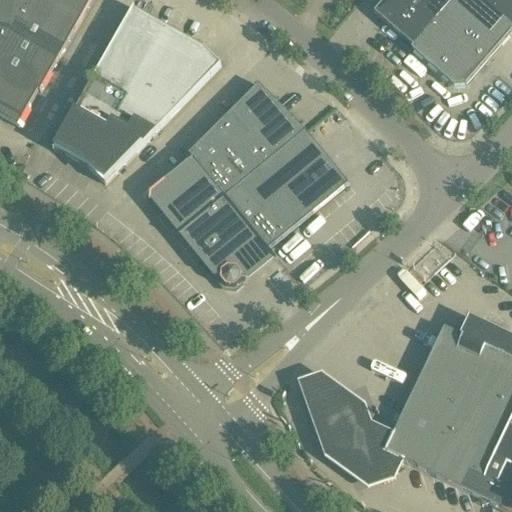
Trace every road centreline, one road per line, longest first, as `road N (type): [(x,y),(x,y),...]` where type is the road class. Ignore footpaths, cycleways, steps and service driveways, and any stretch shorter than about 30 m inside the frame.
road 1 (unclassified): [(452,191),(244,0)]
road 2 (tertiary): [(203,397),(74,267),(0,220)]
road 3 (tertiary): [(0,265),(95,338),(176,425)]
road 4 (unknown): [(138,0),(37,150),(26,155),(0,145)]
road 5 (unclassified): [(302,334),(452,191)]
